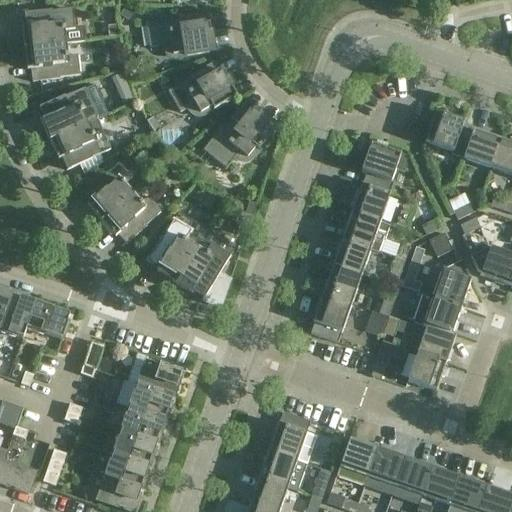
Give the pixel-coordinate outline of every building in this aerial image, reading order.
[(24,50),(64,45),(85,43),(83,29),(74,30),(72,11),(51,13),(51,12),(23,15),(25,28),(21,29),(24,50)] [(201,13),(176,17),(176,19),(145,24),(149,49),(170,45),(172,56),(186,54),(187,58),(212,54),(209,33),(210,33),(208,26),(203,26),(201,13)] [(64,45),(24,50),(26,71),(30,70),(31,83),(59,80),(59,79),(79,76),(77,56),(65,57),(64,45)] [(217,76),(211,64),(189,77),(190,79),(167,92),(180,114),(194,105),(200,115),(212,107),(214,111),(236,98),(226,80),(222,73),(217,76)] [(64,98),(39,109),(44,121),(40,122),(49,142),(97,121),(107,116),(101,102),(94,86),(65,99),(64,98)] [(249,116),(239,108),(224,127),(222,126),(202,151),(225,169),(238,152),(247,159),(256,148),(259,150),(275,130),(258,117),(259,117),(253,112),(249,116)] [(463,160),(472,132),(461,129),(463,124),(434,114),(424,143),(452,153),(451,156),(463,160)] [(97,121),(49,142),(58,161),(61,160),(66,171),(92,160),(91,159),(110,151),(97,121)] [(463,160),(491,170),(501,141),(473,131),(472,132),(463,160)] [(511,144),(501,141),(491,170),(511,177),(511,144)] [(370,145),(360,174),(365,175),(362,186),(389,196),(393,184),(391,183),(395,170),(404,173),(409,158),(400,155),(370,145)] [(100,222),(131,196),(123,186),(131,179),(118,163),(102,177),(102,176),(81,194),(89,204),(86,206),(100,222)] [(389,196),(362,186),(360,186),(351,214),(379,224),(389,196)] [(131,196),(100,222),(115,238),(117,236),(126,246),(147,227),(146,226),(161,213),(148,197),(139,205),(131,196)] [(506,213),(510,204),(497,199),(493,209),(506,213)] [(244,214),(252,217),(256,206),(248,203),(244,214)] [(452,212),(457,221),(470,215),(465,206),(452,212)] [(252,217),(244,214),(239,213),(235,224),(240,226),(238,234),(245,236),(252,217)] [(370,251),(379,224),(351,214),(341,241),(370,251)] [(173,284),(205,232),(177,215),(162,240),(161,239),(146,263),(157,270),(155,273),(173,284)] [(441,229),(437,221),(436,220),(424,226),(428,235),(441,229)] [(460,227),(464,235),(464,236),(477,230),(472,221),(460,227)] [(221,306),(230,282),(222,276),(226,269),(224,267),(230,258),(228,256),(232,249),(205,232),(173,284),(192,295),(194,292),(204,299),(205,298),(204,300),(221,306)] [(448,243),(443,235),(431,241),(429,242),(437,259),(452,251),(448,243)] [(360,278),(370,251),(341,241),(332,268),(360,278)] [(394,260),(404,263),(408,250),(399,246),(394,260)] [(470,257),(477,273),(480,274),(479,276),(507,286),(511,273),(511,255),(489,248),(488,250),(486,249),(470,257)] [(404,263),(394,260),(390,273),(399,276),(404,263)] [(468,277),(461,261),(445,269),(444,272),(442,271),(432,299),(460,309),(470,281),(468,280),(468,277)] [(351,305),(360,278),(332,268),(322,295),(351,305)] [(0,328),(12,295),(11,294),(10,296),(5,294),(5,292),(2,291),(2,292),(0,291),(0,328)] [(12,295),(0,328),(0,333),(1,334),(2,333),(12,336),(11,337),(14,339),(15,337),(22,340),(26,330),(25,330),(35,303),(34,303),(33,304),(28,302),(28,301),(25,299),(25,300),(14,296),(15,296),(12,295)] [(310,335),(318,338),(337,345),(341,334),(351,305),(322,295),(312,324),(314,324),(310,335)] [(451,335),(460,309),(432,299),(423,296),(413,323),(422,326),(422,328),(425,329),(426,328),(451,336),(451,335)] [(388,318),(393,305),(383,302),(378,315),(388,318)] [(51,309),(35,303),(25,330),(26,330),(29,332),(30,330),(40,334),(40,335),(43,336),(43,335),(62,342),(63,338),(66,328),(67,328),(68,325),(66,324),(69,316),(59,313),(59,314),(51,311),(51,309)] [(388,318),(398,321),(402,308),(393,305),(388,318)] [(373,315),(367,332),(380,337),(386,320),(373,315)] [(388,318),(383,331),(393,334),(398,321),(388,318)] [(426,328),(425,329),(416,355),(445,365),(455,336),(451,335),(451,336),(426,328)] [(362,343),(359,351),(371,356),(374,347),(362,343)] [(82,367),(95,372),(103,348),(91,344),(82,367)] [(380,353),(376,364),(385,368),(389,357),(380,353)] [(445,365),(416,355),(407,383),(435,393),(445,365)] [(135,386),(174,399),(175,396),(174,396),(178,386),(179,382),(177,382),(180,374),(173,371),(173,372),(166,369),(160,367),(159,367),(145,362),(142,370),(141,369),(140,373),(141,373),(137,383),(136,383),(135,386)] [(385,368),(376,364),(375,364),(371,377),(380,381),(385,368)] [(95,372),(82,367),(80,375),(92,379),(95,372)] [(28,388),(33,376),(24,373),(20,386),(28,388)] [(174,399),(135,386),(136,386),(134,393),(133,392),(132,396),(133,396),(129,406),(128,406),(127,409),(166,422),(167,419),(166,419),(170,409),(171,405),(169,405),(171,399),(173,400),(174,399)] [(2,403),(0,408),(0,425),(14,430),(15,428),(16,429),(18,422),(23,410),(2,403)] [(66,414),(78,418),(81,409),(69,405),(66,414)] [(119,432),(158,445),(159,442),(158,442),(162,432),(163,428),(161,428),(163,422),(165,423),(166,422),(127,409),(128,409),(126,416),(125,415),(124,419),(125,419),(121,429),(120,429),(119,432)] [(78,418),(66,414),(64,421),(76,426),(78,418)] [(310,423),(282,414),(279,425),(277,424),(268,452),(296,462),(306,466),(315,439),(306,435),(306,434),(310,423)] [(16,429),(15,428),(14,430),(12,437),(24,441),(27,432),(16,429)] [(111,455),(149,468),(151,465),(150,465),(154,455),(155,451),(153,451),(155,445),(157,446),(158,445),(119,432),(120,433),(118,439),(117,439),(116,442),(117,442),(113,452),(112,452),(111,455)] [(364,488),(367,478),(377,449),(349,440),(335,478),(364,488)] [(394,488),(404,459),(377,449),(367,478),(394,488)] [(50,460),(62,464),(65,455),(53,451),(50,460)] [(287,490),(296,462),(268,452),(258,480),(287,490)] [(103,478),(141,491),(142,488),(146,478),(147,474),(145,474),(147,468),(149,469),(149,468),(111,455),(112,456),(110,462),(109,462),(108,465),(109,465),(105,475),(104,475),(103,478)] [(432,468),(404,459),(394,488),(422,497),(432,468)] [(62,464),(50,460),(42,483),(54,487),(62,464)] [(0,469),(0,485),(5,487),(5,488),(7,489),(7,488),(16,491),(15,491),(28,496),(35,475),(14,468),(12,467),(5,465),(5,464),(3,463),(2,463),(0,469)] [(459,478),(432,468),(422,497),(449,507),(459,478)] [(141,491),(103,478),(104,479),(102,485),(101,485),(100,488),(101,488),(97,498),(96,498),(95,502),(116,509),(124,511),(134,511),(138,501),(139,497),(137,497),(139,491),(141,492),(141,491)] [(449,507),(447,511),(478,511),(487,488),(459,478),(449,507)] [(263,511),(279,511),(287,490),(258,480),(249,507),(263,511)] [(311,498),(321,502),(325,489),(315,485),(311,498)] [(508,511),(511,502),(511,496),(487,488),(478,511),(508,511)] [(317,511),(321,502),(311,498),(306,511),(308,511),(317,511)] [(345,511),(355,511),(358,505),(347,502),(343,511),(345,511)]
